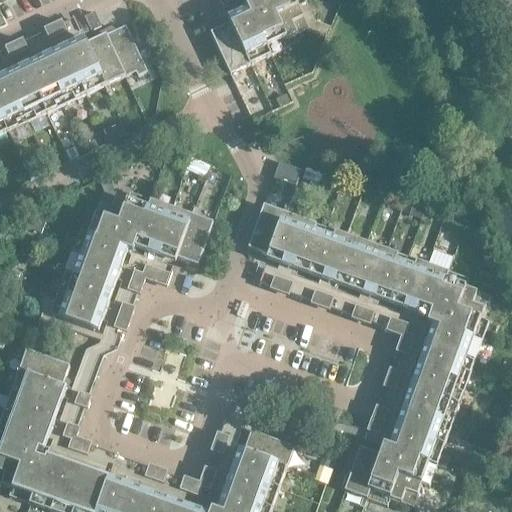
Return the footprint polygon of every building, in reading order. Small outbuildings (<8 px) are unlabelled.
[(247,0),(252,10),(236,17),(231,19),(230,20),(222,24),(224,29),(211,35),(210,36),(209,36),(225,69),(230,78),(290,50),(286,43),(310,32),(310,30),(299,8),(306,5),(303,0),(247,0)] [(223,8),(235,2),(234,0),(224,0),(220,2),(223,8)] [(84,20),(91,35),(102,30),(95,15),(84,20)] [(67,36),(61,23),(54,26),(60,39),(67,36)] [(60,39),(54,26),(48,29),(54,41),(60,39)] [(0,137),(104,89),(108,97),(112,95),(108,87),(137,73),(139,77),(148,73),(126,27),(117,31),(112,28),(97,35),(99,40),(73,52),(71,47),(57,54),(59,58),(34,70),(32,65),(18,72),(20,77),(0,86),(0,137)] [(54,41),(48,29),(42,32),(48,44),(54,41)] [(27,54),(21,41),(15,44),(21,57),(27,54)] [(21,57),(15,44),(9,47),(15,60),(21,57)] [(15,60),(9,47),(2,50),(8,63),(15,60)] [(108,145),(127,136),(121,125),(103,134),(108,145)] [(74,149),(64,154),(63,154),(67,164),(78,159),(74,149)] [(281,178),(279,194),(292,195),(293,180),(281,178)] [(190,268),(188,273),(196,275),(214,227),(130,198),(127,206),(104,198),(96,221),(87,217),(50,321),(94,337),(99,322),(104,323),(108,310),(104,308),(114,281),(119,283),(124,269),(119,268),(127,245),(149,253),(147,258),(161,263),(163,258),(190,268)] [(264,209),(246,257),(254,260),(256,255),(283,264),(281,269),(294,274),(296,269),(323,278),(321,283),(336,289),(338,284),(364,293),(362,299),(376,304),(379,298),(405,307),(403,314),(417,319),(419,313),(442,321),(434,343),(428,341),(423,356),(429,358),(419,385),(413,383),(408,398),(414,400),(405,426),(399,424),(393,438),(400,441),(392,462),(369,454),(371,449),(362,446),(345,494),(389,510),(392,502),(416,511),(424,488),(432,490),(490,325),(483,322),(491,299),(469,291),(472,282),(264,209)] [(30,220),(27,231),(41,235),(45,225),(30,220)] [(147,283),(151,270),(145,267),(142,275),(145,282),(147,283)] [(153,285),(158,272),(151,270),(147,283),(153,285)] [(145,282),(142,275),(134,272),(131,279),(144,283),(145,282)] [(159,287),(164,274),(158,272),(153,285),(159,287)] [(166,289),(170,276),(164,274),(159,287),(166,289)] [(275,293),(280,280),(273,278),(269,291),(275,293)] [(142,290),(144,283),(131,279),(129,285),(142,290)] [(282,296),(286,282),(280,280),(275,293),(282,296)] [(289,295),(293,285),(286,282),(282,296),(288,298),(289,295)] [(140,296),(142,290),(129,285),(127,292),(140,296)] [(316,308),(321,295),(314,293),(310,306),(316,308)] [(323,310),(327,297),(321,295),(316,308),(323,310)] [(329,313),(334,300),(327,297),(323,310),(329,313)] [(503,303),(492,300),(490,307),(501,311),(503,303)] [(133,316),(135,309),(122,305),(120,311),(133,316)] [(357,323),(362,310),(356,307),(351,320),(357,323)] [(363,325),(368,312),(362,310),(357,323),(363,325)] [(131,322),(133,316),(120,311),(117,317),(131,322)] [(370,327),(375,314),(368,312),(363,325),(370,327)] [(128,328),(131,322),(117,317),(115,323),(128,328)] [(392,335),(397,322),(390,320),(385,333),(392,335)] [(398,337),(403,324),(397,322),(392,335),(398,337)] [(126,334),(128,328),(115,323),(113,330),(126,334)] [(407,335),(409,327),(403,324),(398,337),(401,339),(407,335)] [(414,345),(416,338),(407,335),(401,339),(401,340),(414,345)] [(411,351),(414,345),(401,340),(398,347),(411,351)] [(409,358),(411,351),(398,347),(396,353),(409,358)] [(179,511),(156,504),(158,498),(143,493),(141,498),(115,489),(116,484),(109,481),(108,481),(102,479),(87,474),(77,470),(79,459),(91,463),(96,450),(75,442),(67,466),(61,464),(59,470),(37,461),(44,440),(50,443),(56,428),(50,426),(59,399),(64,401),(70,386),(65,384),(69,371),(25,355),(24,358),(0,424),(0,488),(11,493),(8,501),(37,511),(273,511),(295,450),(252,435),(247,449),(242,447),(237,463),(241,465),(232,490),(227,488),(222,503),(227,505),(224,511),(195,511),(184,508),(182,511),(179,511)] [(401,381),(403,374),(390,370),(388,376),(401,381)] [(398,387),(401,381),(388,376),(385,382),(398,387)] [(396,394),(398,387),(385,382),(383,389),(396,394)] [(90,398),(77,393),(75,400),(88,404),(90,398)] [(86,411),(88,404),(75,400),(73,406),(86,411)] [(388,417),(390,411),(377,406),(375,412),(388,417)] [(385,423),(388,417),(375,412),(372,419),(385,423)] [(383,430),(385,423),(372,419),(372,418),(369,425),(383,430)] [(229,442),(246,447),(253,424),(236,420),(229,442)] [(79,429),(66,425),(64,431),(77,436),(79,429)] [(381,437),(383,430),(369,425),(367,432),(381,437)] [(70,441),(76,438),(77,436),(64,431),(61,438),(70,441)] [(228,444),(230,437),(217,433),(214,439),(228,444)] [(74,452),(78,439),(76,438),(70,441),(67,450),(74,452)] [(225,451),(228,444),(214,439),(212,446),(225,451)] [(223,458),(225,451),(212,446),(210,453),(223,458)] [(151,480),(156,467),(150,465),(145,478),(151,480)] [(482,478),(491,482),(495,467),(487,465),(482,478)] [(157,482),(162,469),(156,467),(151,480),(157,482)] [(215,479),(217,473),(204,468),(202,475),(215,479)] [(164,485),(169,472),(162,469),(157,482),(164,485)] [(213,486),(215,479),(202,475),(200,481),(213,486)] [(186,493),(191,480),(184,477),(180,490),(186,493)] [(192,495),(197,482),(191,480),(186,493),(192,495)] [(210,492),(213,486),(200,481),(199,483),(202,489),(210,492)] [(199,497),(202,489),(199,483),(197,482),(192,495),(199,497)]
